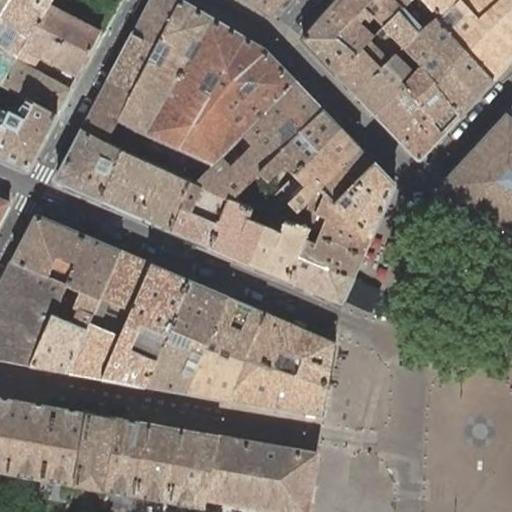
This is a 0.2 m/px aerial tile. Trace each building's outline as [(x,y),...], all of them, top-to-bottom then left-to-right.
[(0,0),(0,13),(8,0),(0,0)] [(8,0),(0,13),(0,42),(20,55),(50,4),(51,4),(53,0),(8,0)] [(119,119),(120,119),(139,129),(161,140),(178,147),(245,37),(183,0),(181,0),(156,45),(133,91),(119,119)] [(150,0),(133,33),(156,45),(181,0),(150,0)] [(249,0),(270,15),(273,14),(285,0),(249,0)] [(335,0),(302,38),(336,73),(383,27),(402,9),(411,0),(335,0)] [(511,0),(425,0),(441,16),(438,20),(494,80),(511,60),(511,0)] [(50,4),(20,55),(17,60),(32,69),(40,54),(78,75),(101,31),(51,4),(50,4)] [(403,47),(423,67),(461,115),(494,80),(438,20),(424,33),(402,9),(383,27),(403,47)] [(336,73),(356,94),(398,53),(403,47),(383,27),(336,73)] [(133,33),(109,79),(133,91),(156,45),(133,33)] [(178,147),(215,164),(297,80),(266,49),(245,37),(178,147)] [(0,78),(5,81),(17,60),(20,55),(0,42),(0,78)] [(356,94),(375,114),(406,86),(402,80),(413,67),(398,53),(356,94)] [(26,98),(57,115),(71,89),(32,69),(17,60),(5,81),(2,85),(17,94),(26,98)] [(406,86),(444,133),(461,115),(423,67),(406,86)] [(109,79),(82,128),(108,142),(120,119),(119,119),(133,91),(109,79)] [(197,183),(230,197),(232,198),(261,170),(277,155),(324,109),(297,80),(215,164),(197,183)] [(1,87),(0,89),(0,97),(12,104),(17,94),(2,85),(1,87)] [(406,86),(375,114),(418,159),(420,159),(444,133),(406,86)] [(0,97),(0,103),(17,114),(26,98),(17,94),(12,104),(0,97)] [(0,103),(0,155),(27,167),(31,166),(57,115),(26,98),(17,114),(0,103)] [(296,175),(342,128),(324,109),(277,155),(261,170),(270,179),(286,164),(296,175)] [(511,110),(442,186),(457,203),(511,230),(511,110)] [(58,180),(99,198),(120,149),(108,142),(82,128),(57,177),(58,180)] [(360,146),(342,128),(296,175),(305,184),(288,202),(299,212),(321,188),(360,146)] [(360,146),(321,188),(336,202),(376,162),(360,146)] [(120,149),(99,198),(153,222),(172,230),(193,182),(194,180),(127,150),(120,149)] [(394,181),(376,162),(336,202),(372,236),(395,185),(394,181)] [(193,182),(172,230),(211,246),(230,197),(197,183),(193,182)] [(289,222),(309,231),(364,255),(365,253),(365,252),(371,238),(372,236),(336,202),(321,188),(299,212),(289,222)] [(0,223),(9,205),(8,201),(0,197),(0,223)] [(211,246),(250,263),(270,214),(261,211),(232,198),(230,197),(211,246)] [(37,216),(13,261),(53,278),(67,284),(82,291),(78,299),(64,292),(61,298),(75,305),(80,308),(94,314),(101,296),(105,288),(121,249),(81,232),(40,215),(39,214),(38,215),(37,215),(37,216)] [(250,263),(288,280),(299,253),(309,231),(289,222),(270,214),(250,263)] [(299,253),(354,277),(363,257),(363,256),(364,255),(309,231),(299,253)] [(154,263),(121,249),(105,288),(101,296),(94,314),(93,315),(90,322),(88,328),(69,371),(103,377),(122,336),(137,302),(154,263)] [(299,253),(288,280),(341,302),(344,302),(354,277),(299,253)] [(53,278),(13,261),(0,286),(0,359),(31,365),(54,313),(61,298),(64,292),(67,284),(53,278)] [(191,279),(154,263),(137,302),(122,336),(103,377),(145,385),(157,358),(159,354),(162,347),(168,332),(171,326),(191,279)] [(229,295),(191,279),(171,326),(208,343),(229,295)] [(266,311),(229,295),(208,343),(186,392),(227,399),(246,358),(266,311)] [(54,313),(31,365),(69,371),(88,328),(90,322),(93,315),(94,314),(80,308),(75,305),(61,298),(54,313)] [(335,340),(266,311),(246,358),(274,368),(280,351),(295,356),(289,373),(329,386),(336,343),(337,343),(337,342),(336,341),(336,340),(335,340)] [(157,358),(145,385),(186,392),(208,343),(171,326),(168,332),(162,347),(159,354),(157,358)] [(274,368),(246,358),(227,399),(276,408),(323,416),(329,386),(289,373),(274,368)] [(23,401),(0,396),(0,470),(8,472),(23,401)] [(54,407),(23,401),(8,472),(37,478),(42,479),(54,407)] [(54,407),(42,479),(77,485),(88,413),(54,407)] [(148,423),(88,413),(77,485),(84,486),(137,495),(148,423)] [(176,428),(148,423),(137,495),(171,501),(182,429),(176,428)] [(182,429),(171,501),(207,507),(207,506),(209,495),(220,436),(182,429)] [(209,495),(293,510),(304,511),(306,511),(317,453),(220,436),(209,495)]
